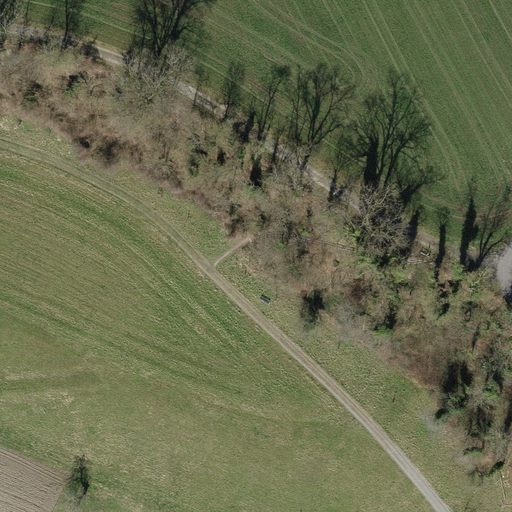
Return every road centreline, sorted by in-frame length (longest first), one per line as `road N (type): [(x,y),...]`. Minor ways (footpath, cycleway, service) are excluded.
road 1 (track): [(446,252),(350,203),(166,80),(99,51),(0,27)]
road 2 (track): [(445,511),(389,443),(209,269)]
road 3 (track): [(209,269),(107,182),(0,139)]
